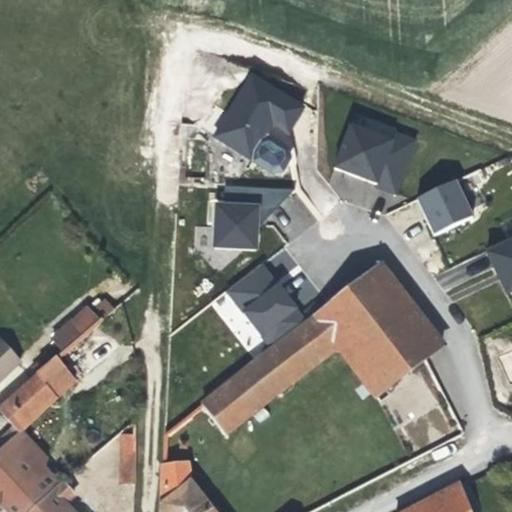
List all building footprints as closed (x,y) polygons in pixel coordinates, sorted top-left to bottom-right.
[(244,72),(211,142),(276,172),(309,102),(244,72)] [(419,143),(354,115),(331,166),(396,194),(419,143)] [(433,233),(474,215),(457,177),(416,196),(433,233)] [(268,249),(270,187),(217,186),(215,248),(268,249)] [(511,235),(485,249),(507,294),(511,292),(511,235)] [(442,348),(380,268),(229,385),(252,414),(337,348),(376,398),(425,361),(442,348)] [(96,319),(109,307),(105,300),(90,312),(96,319)] [(62,347),(96,319),(90,312),(87,309),(52,339),(62,347)] [(0,380),(20,361),(0,340),(0,380)] [(81,380),(58,352),(37,370),(38,375),(61,397),(81,380)] [(509,379),(511,378),(511,354),(502,358),(509,379)] [(61,397),(38,375),(0,405),(0,408),(21,429),(61,397)] [(224,435),(252,414),(229,385),(201,407),(224,435)] [(0,501),(10,511),(29,511),(62,484),(45,463),(49,458),(21,429),(0,449),(0,501)] [(135,474),(136,436),(121,435),(120,478),(124,478),(124,485),(135,486),(135,474)] [(209,511),(211,511),(189,483),(187,464),(162,467),(160,511),(209,511)] [(71,511),(64,505),(73,497),(62,484),(31,511),(71,511)] [(467,511),(458,487),(408,511),(467,511)]
